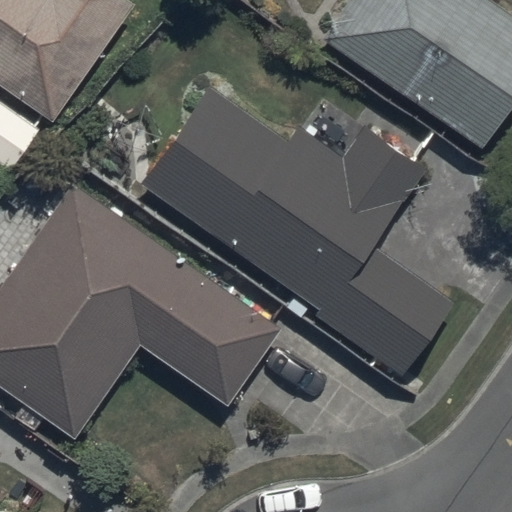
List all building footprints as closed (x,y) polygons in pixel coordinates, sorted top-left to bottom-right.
[(0,0),(0,80),(52,119),(134,7),(124,0),(0,0)] [(342,0),(319,34),(478,147),(511,98),(511,15),(490,0),(342,0)] [(211,85),(140,180),(399,374),(454,301),(376,242),(429,170),(365,123),(339,158),(295,124),(284,139),(211,85)] [(0,99),(0,158),(12,167),(40,127),(0,99)] [(77,185),(0,292),(0,382),(76,436),(142,342),(226,402),(279,328),(77,185)]
